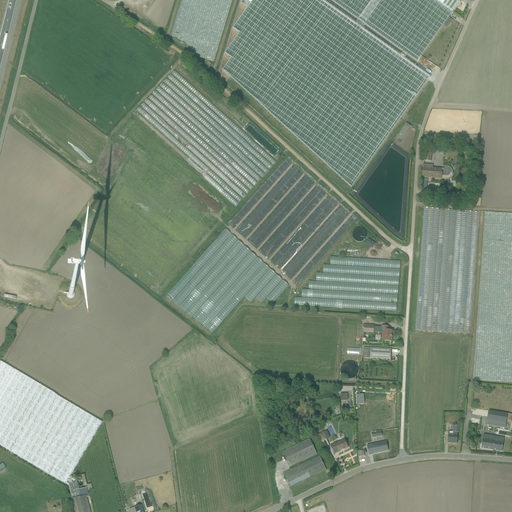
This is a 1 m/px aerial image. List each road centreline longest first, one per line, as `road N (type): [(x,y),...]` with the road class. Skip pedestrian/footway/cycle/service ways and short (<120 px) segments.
road 1 (unclassified): [(477,0),(417,154),(401,459)]
road 2 (track): [(410,251),(372,226),(200,67),(115,8)]
road 3 (unclassified): [(0,142),(35,0)]
road 4 (unclassified): [(401,459),(266,511)]
